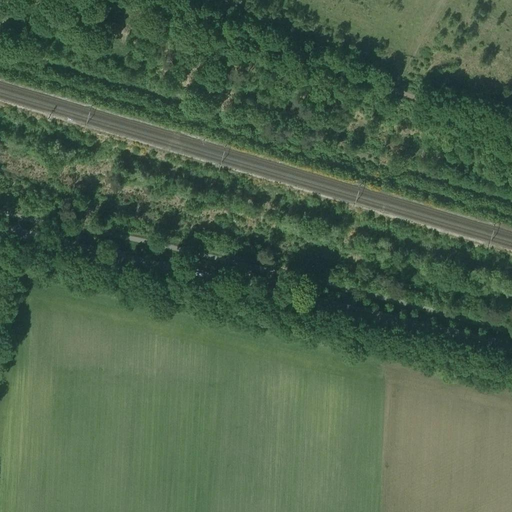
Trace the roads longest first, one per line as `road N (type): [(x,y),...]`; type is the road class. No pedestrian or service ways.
road 1 (secondary): [(511,349),(0,228)]
road 2 (unknown): [(392,90),(142,0)]
road 3 (unknown): [(511,132),(392,90)]
